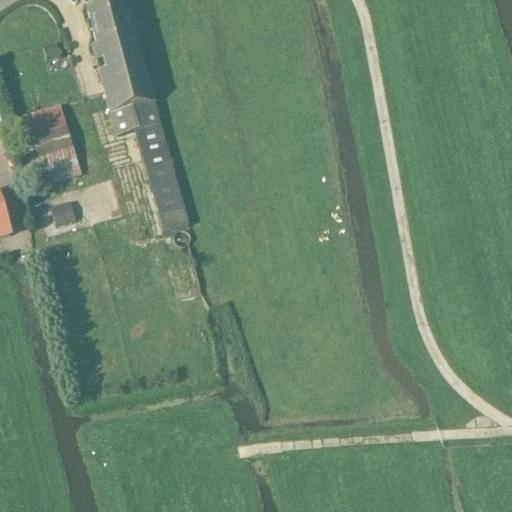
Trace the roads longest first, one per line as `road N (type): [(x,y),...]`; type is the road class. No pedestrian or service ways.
road 1 (track): [(356,0),(421,328),(433,358),(489,417),(493,434)]
road 2 (track): [(187,382),(54,0)]
road 3 (track): [(511,433),(238,454)]
